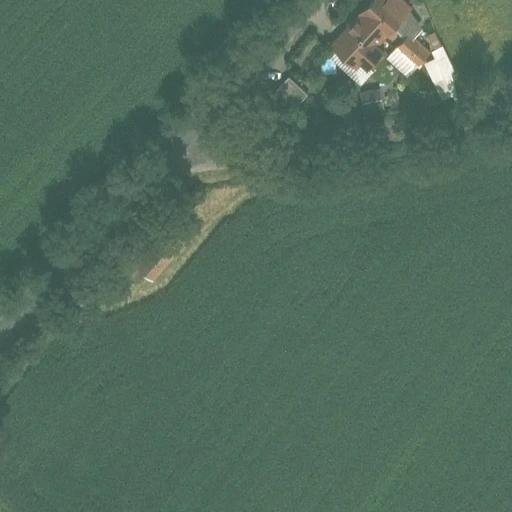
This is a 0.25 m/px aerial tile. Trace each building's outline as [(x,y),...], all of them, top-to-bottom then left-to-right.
[(350,28),(337,44),(365,67),(369,61),(378,68),(393,50),(385,43),(395,31),(397,33),(414,13),(412,11),(415,7),(406,0),(373,0),(368,7),(371,10),(354,31),(350,28)] [(413,31),(402,45),(422,62),(434,49),(413,31)] [(469,94),(448,45),(435,50),(439,61),(430,64),(443,94),(455,89),(458,98),(469,94)] [(314,94),(294,76),(283,88),(303,106),(314,94)] [(188,242),(169,227),(135,269),(154,284),(188,242)]
